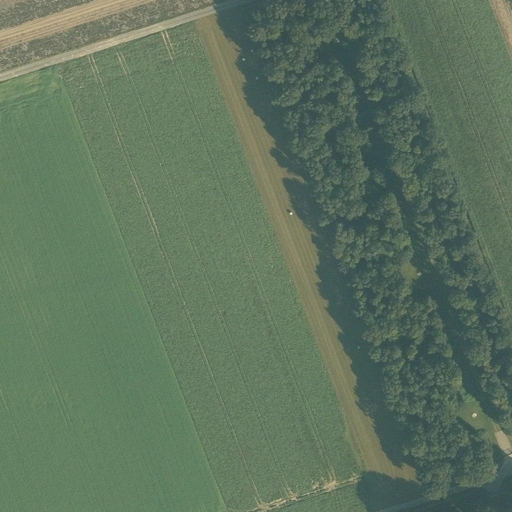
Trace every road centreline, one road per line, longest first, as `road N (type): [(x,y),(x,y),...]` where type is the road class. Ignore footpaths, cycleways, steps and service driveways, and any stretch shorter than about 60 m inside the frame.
road 1 (track): [(243,0),(0,77)]
road 2 (track): [(383,511),(511,470)]
